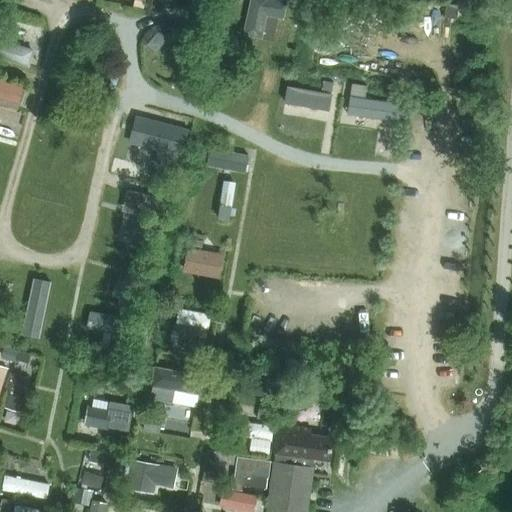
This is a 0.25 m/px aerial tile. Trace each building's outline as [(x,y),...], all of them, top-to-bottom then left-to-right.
[(247,0),(241,33),(260,37),(264,14),(283,18),(286,0),(247,0)] [(458,7),(446,6),(445,20),(457,21),(458,7)] [(31,49),(0,38),(0,55),(26,64),(31,49)] [(193,44),(177,44),(178,81),(194,80),(193,44)] [(23,86),(0,79),(0,96),(19,102),(23,86)] [(324,91),(331,92),(333,83),(326,81),(324,91)] [(366,85),(351,83),(350,94),(364,96),(366,85)] [(329,92),(286,85),(283,104),(326,110),(329,92)] [(364,96),(350,94),(347,112),(402,120),(405,102),(364,96)] [(182,156),(189,129),(136,115),(129,143),(182,156)] [(247,155),(207,147),(204,163),(244,171),(247,155)] [(164,199),(128,189),(122,210),(138,215),(130,246),(150,252),(164,199)] [(224,254),(187,246),(182,271),(219,278),(224,254)] [(132,264),(121,302),(138,307),(149,269),(132,264)] [(34,278),(22,333),(39,337),(50,282),(34,278)] [(179,308),(176,322),(208,329),(211,314),(179,308)] [(88,310),(85,328),(125,335),(128,318),(88,310)] [(100,357),(89,355),(87,365),(98,366),(100,357)] [(153,366),(150,385),(200,394),(204,374),(153,366)] [(29,378),(10,373),(6,389),(9,390),(5,407),(20,411),(29,378)] [(134,402),(111,399),(110,410),(112,410),(109,427),(126,430),(128,418),(131,419),(134,402)] [(251,438),(249,452),(268,455),(270,440),(271,440),(273,425),(241,421),(240,436),(251,438)] [(274,460),(267,511),(306,511),(313,467),(311,467),(313,458),(330,460),(332,438),(310,435),(311,428),(279,424),(275,452),(276,452),(275,461),(274,460)] [(124,456),(90,449),(89,454),(89,456),(88,461),(110,465),(109,466),(104,492),(116,494),(124,456)] [(177,467),(130,459),(125,487),(153,492),(154,484),(173,487),(177,467)] [(269,464),(236,460),(235,471),(268,475),(269,464)] [(4,478),(2,489),(11,490),(12,490),(45,497),(47,497),(49,483),(37,481),(25,478),(5,475),(4,478)] [(254,511),(257,495),(222,489),(219,507),(251,511),(254,511)] [(103,511),(105,503),(90,500),(87,511),(103,511)]
